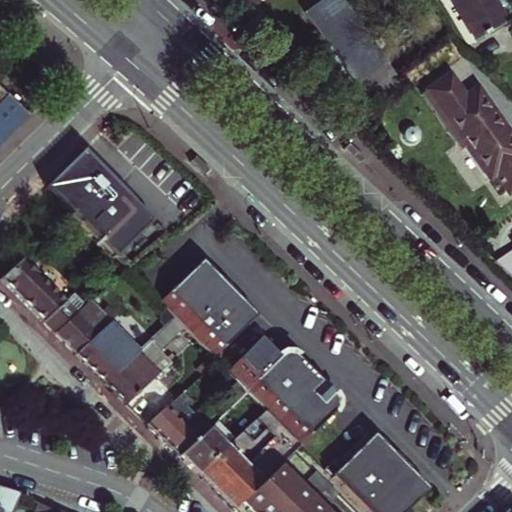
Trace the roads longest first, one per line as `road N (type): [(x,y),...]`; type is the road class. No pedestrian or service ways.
road 1 (secondary): [(130,61),(511,423)]
road 2 (secondary): [(511,345),(171,21)]
road 3 (residential): [(0,189),(130,61)]
road 4 (residential): [(154,511),(133,496),(0,452)]
